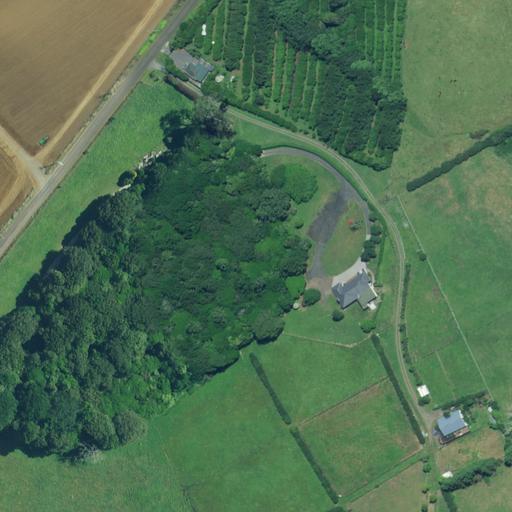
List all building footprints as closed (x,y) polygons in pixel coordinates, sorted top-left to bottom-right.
[(211,74),(191,63),(184,73),(197,81),(199,78),(206,82),(211,74)] [(371,258),(369,265),(379,267),(380,260),(371,258)] [(367,272),(345,286),(343,282),(333,289),(346,309),(356,302),(358,300),(366,311),(371,307),(370,305),(380,298),(370,283),(373,281),(367,272)] [(301,294),(309,289),(304,282),(297,287),(301,294)] [(431,394),(427,385),(419,389),(423,397),(431,394)] [(468,426),(461,410),(440,420),(447,436),(468,426)] [(500,423),(496,413),(491,415),(495,424),(500,423)] [(456,480),(452,472),(445,475),(449,484),(456,480)]
